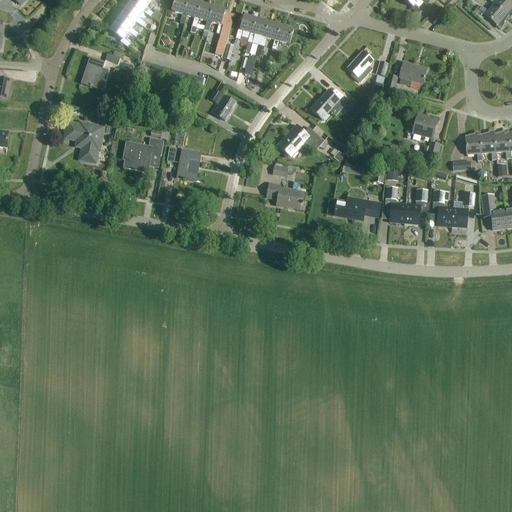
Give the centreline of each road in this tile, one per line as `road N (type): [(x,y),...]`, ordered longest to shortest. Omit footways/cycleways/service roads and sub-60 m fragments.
road 1 (residential): [(511,269),(403,269),(221,234)]
road 2 (residential): [(221,234),(239,160),(270,106),(352,19)]
road 3 (residential): [(221,234),(28,196)]
road 4 (residential): [(28,196),(53,72)]
road 5 (residential): [(352,19),(473,53)]
